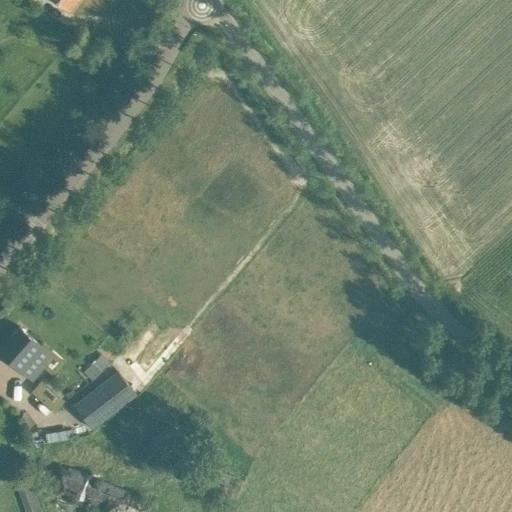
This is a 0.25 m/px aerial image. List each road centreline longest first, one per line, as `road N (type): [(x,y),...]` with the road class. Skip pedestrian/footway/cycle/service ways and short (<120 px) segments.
road 1 (unclassified): [(511,369),(426,301),(230,27),(195,2)]
road 2 (unclassified): [(0,265),(134,105),(195,2)]
